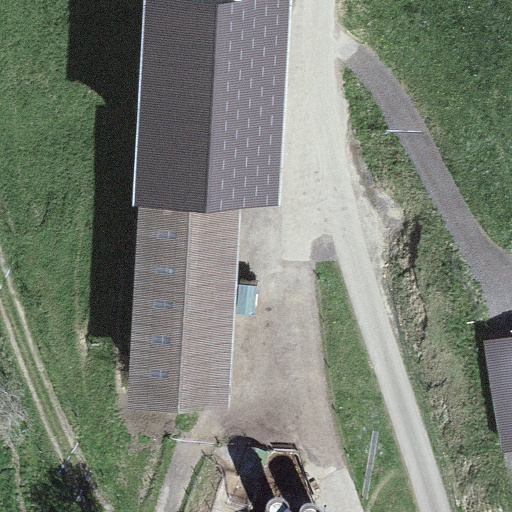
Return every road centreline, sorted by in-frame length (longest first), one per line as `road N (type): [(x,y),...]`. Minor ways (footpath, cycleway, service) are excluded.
road 1 (track): [(436,511),(310,89),(315,0)]
road 2 (track): [(305,427),(297,209),(310,89)]
road 3 (track): [(105,511),(54,442),(0,276)]
road 4 (track): [(297,366),(203,428),(161,511)]
